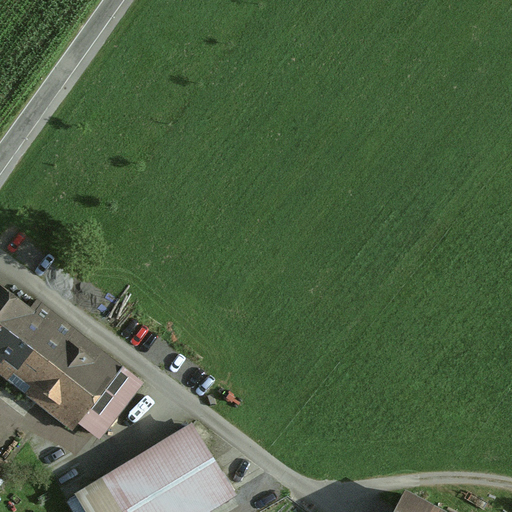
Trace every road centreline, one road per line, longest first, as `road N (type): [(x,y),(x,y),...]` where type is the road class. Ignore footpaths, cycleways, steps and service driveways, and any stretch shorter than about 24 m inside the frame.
road 1 (unknown): [(188,404),(82,469),(66,466),(0,411)]
road 2 (tertiary): [(0,160),(113,0)]
road 3 (track): [(331,511),(430,485),(511,486)]
